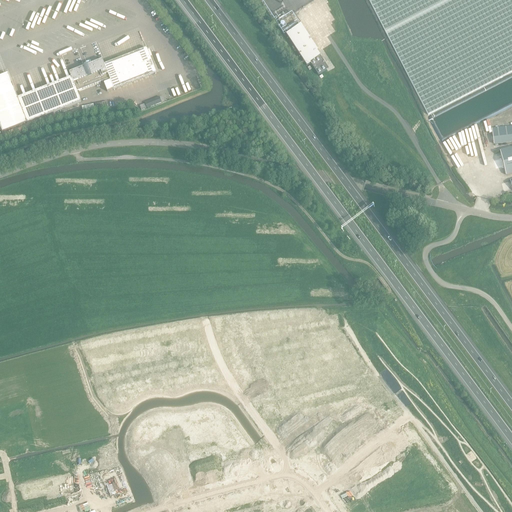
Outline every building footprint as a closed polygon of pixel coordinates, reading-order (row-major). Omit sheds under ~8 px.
[(511,0),(368,0),(428,115),(511,71),(511,0)] [(301,24),(286,34),(307,66),(311,64),(319,75),(329,69),(320,56),(317,52),(318,51),(301,24)] [(8,74),(0,77),(0,127),(2,133),(27,123),(81,102),(77,91),(109,79),(110,81),(104,83),(107,92),(114,89),(156,73),(146,48),(104,65),(102,60),(88,65),(87,65),(83,66),(84,67),(69,73),(71,78),(17,99),(8,74)] [(159,97),(145,103),(145,104),(147,109),(162,103),(159,97)] [(106,102),(94,104),(95,110),(108,107),(106,102)] [(93,104),(82,107),(83,113),(95,110),(93,104)] [(511,126),(492,129),(494,144),(511,141),(511,126)] [(506,174),(511,172),(511,147),(500,151),(506,174)]
